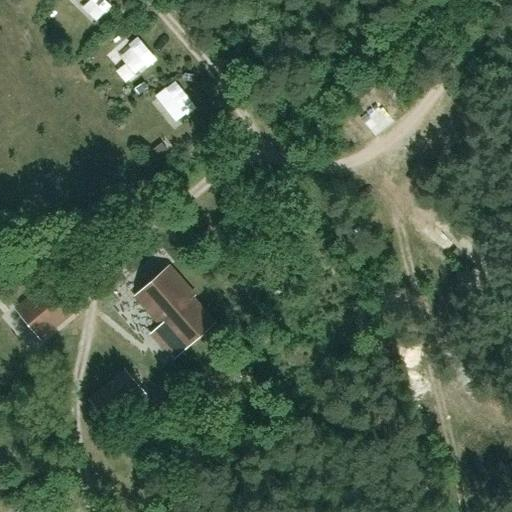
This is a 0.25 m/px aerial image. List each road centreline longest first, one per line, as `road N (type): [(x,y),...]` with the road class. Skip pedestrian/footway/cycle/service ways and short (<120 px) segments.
road 1 (track): [(510,0),(325,162),(261,154),(195,47),(148,0)]
road 2 (track): [(89,511),(72,380),(103,295),(261,154)]
road 3 (track): [(473,511),(432,354),(454,280)]
road 4 (track): [(454,280),(368,126)]
